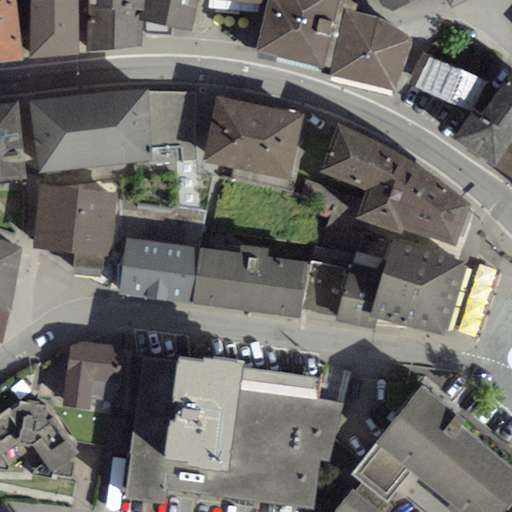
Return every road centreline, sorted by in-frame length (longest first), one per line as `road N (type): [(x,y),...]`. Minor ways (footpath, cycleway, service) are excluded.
road 1 (primary): [(509,213),(424,145),(349,107),(264,78),(140,68),(0,82)]
road 2 (residential): [(0,362),(41,333),(108,311),(398,346),(485,367)]
road 3 (unknown): [(31,176),(173,171),(274,188)]
road 4 (residential): [(365,0),(425,25),(440,15),(483,23)]
